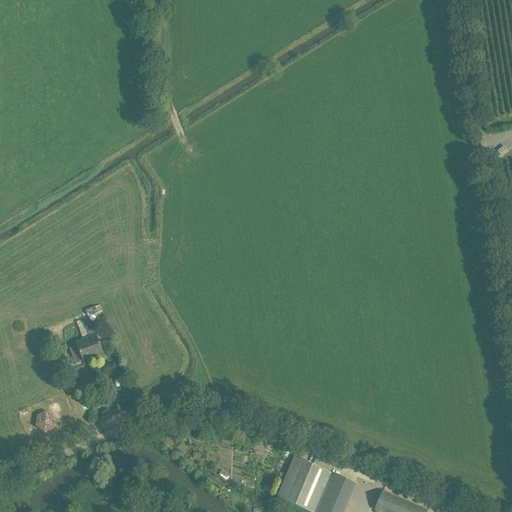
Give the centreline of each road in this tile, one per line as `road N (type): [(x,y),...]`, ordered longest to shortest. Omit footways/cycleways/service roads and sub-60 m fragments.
road 1 (unclassified): [(0,484),(134,423),(200,413),(257,425),(461,511)]
road 2 (unclassified): [(511,334),(456,0)]
